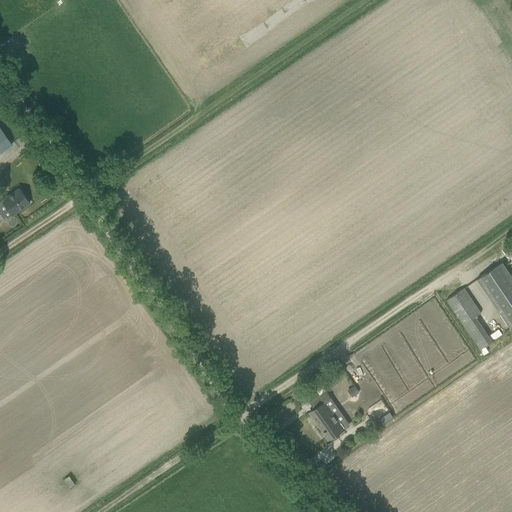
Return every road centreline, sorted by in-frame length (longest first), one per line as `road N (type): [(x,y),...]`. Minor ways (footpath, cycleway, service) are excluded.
road 1 (unclassified): [(328,511),(231,415),(0,80)]
road 2 (track): [(83,197),(362,0)]
road 3 (track): [(95,511),(231,415)]
